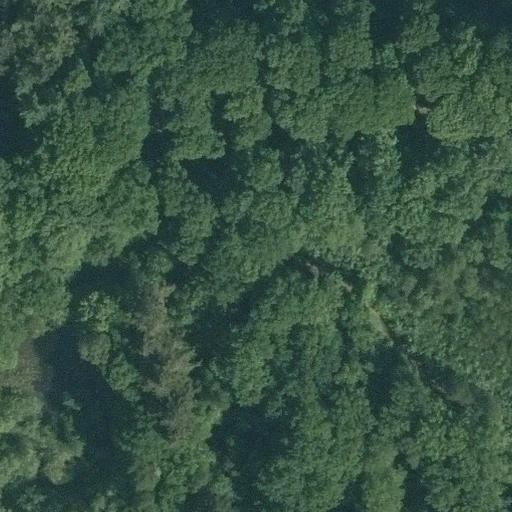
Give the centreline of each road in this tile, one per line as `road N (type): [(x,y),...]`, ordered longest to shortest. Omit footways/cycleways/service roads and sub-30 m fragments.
road 1 (track): [(180,123),(190,183),(209,227),(272,247),(349,287),(461,414),(510,511)]
road 2 (unclassified): [(0,140),(511,92)]
